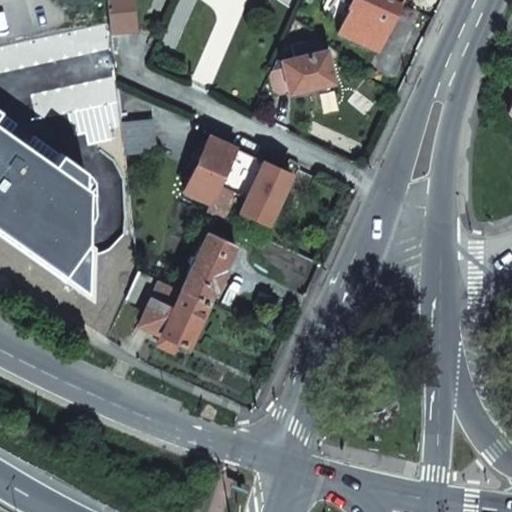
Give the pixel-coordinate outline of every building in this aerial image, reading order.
[(106,0),(110,35),(131,32),(136,31),(132,0),(106,0)] [(348,6),(336,31),(377,50),(399,3),(395,1),(393,0),(349,0),(348,3),(347,5),(348,6)] [(268,77),(272,96),(332,82),(325,50),(315,53),(312,40),(290,45),(293,58),(282,60),(284,68),(271,71),(268,77)] [(121,123),(125,154),(156,151),(153,119),(121,123)] [(0,228),(85,289),(86,189),(81,185),(83,171),(60,155),(53,165),(0,127),(0,228)] [(209,135),(184,190),(210,202),(210,203),(236,148),(209,135)] [(210,202),(205,211),(223,219),(234,194),(244,199),(239,211),(266,224),(290,174),(236,148),(210,203),(210,202)] [(178,269),(171,285),(207,302),(213,288),(216,289),(224,269),(222,268),(233,244),(206,231),(200,245),(194,243),(188,256),(194,258),(187,273),(178,269)] [(138,324),(187,346),(207,302),(171,285),(159,280),(138,324)]
